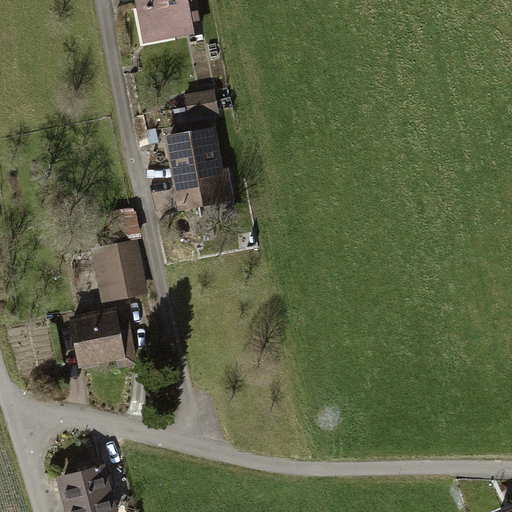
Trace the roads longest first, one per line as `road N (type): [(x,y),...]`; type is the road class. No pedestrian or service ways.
road 1 (residential): [(103,0),(187,404),(184,440)]
road 2 (residential): [(184,440),(279,465),(511,469)]
road 3 (residential): [(18,416),(66,410),(184,440)]
